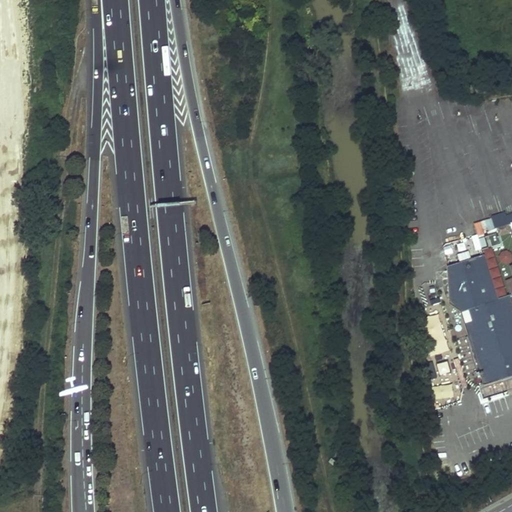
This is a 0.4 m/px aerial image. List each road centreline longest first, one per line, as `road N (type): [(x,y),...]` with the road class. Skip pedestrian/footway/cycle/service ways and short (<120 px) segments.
road 1 (motorway): [(287,511),(176,0)]
road 2 (motorway): [(204,511),(152,0)]
road 3 (motorway): [(116,0),(167,511)]
road 4 (motorway): [(96,0),(85,511)]
